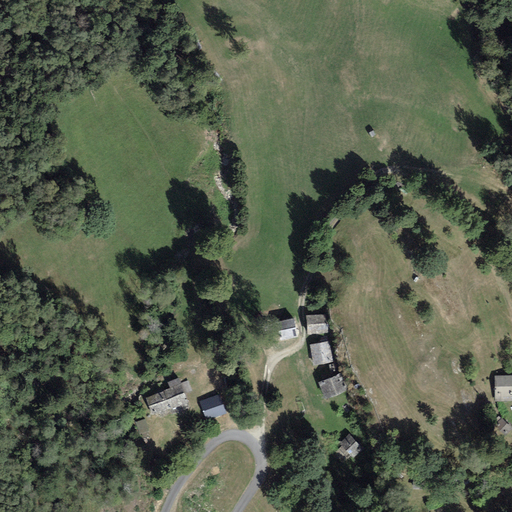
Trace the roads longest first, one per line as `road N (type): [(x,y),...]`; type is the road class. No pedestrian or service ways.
road 1 (track): [(274,359),(302,338),(302,295),(326,231),(382,172),(412,183)]
road 2 (unclassified): [(168,511),(197,464),(219,441),(238,435),(255,441),(263,458),(259,480),(236,511)]
